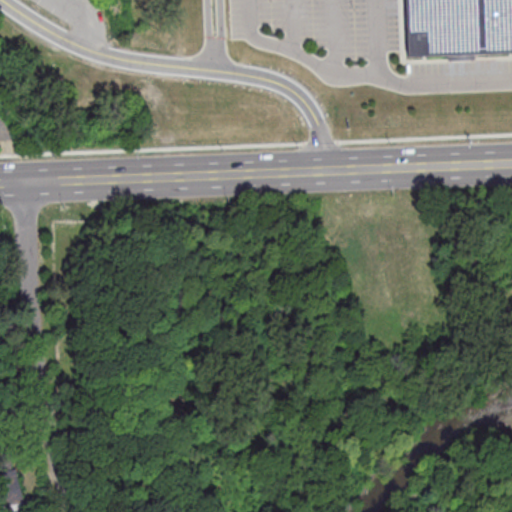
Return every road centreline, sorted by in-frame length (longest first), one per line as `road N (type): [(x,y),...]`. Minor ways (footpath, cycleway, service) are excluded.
road 1 (residential): [(0,0),(59,39),(111,57),(239,74),(288,89),(316,128),(320,171)]
road 2 (residential): [(69,511),(30,335),(23,183)]
road 3 (secondary): [(511,163),(320,171)]
road 4 (secondary): [(186,176),(23,183)]
road 5 (secondary): [(320,171),(186,176)]
